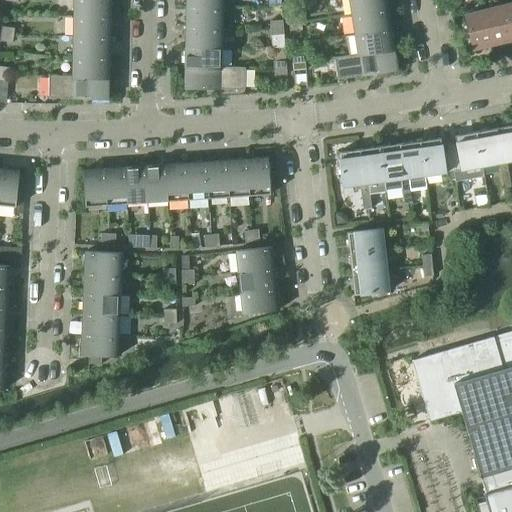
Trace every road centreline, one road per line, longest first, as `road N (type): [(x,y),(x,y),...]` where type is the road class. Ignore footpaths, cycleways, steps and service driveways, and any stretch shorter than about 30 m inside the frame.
road 1 (unclassified): [(0,444),(323,356)]
road 2 (residential): [(323,356),(328,320),(314,293),(296,119)]
road 3 (residential): [(42,369),(49,133)]
road 4 (unclassified): [(382,511),(360,436),(323,356)]
road 5 (residential): [(296,119),(146,128)]
road 6 (residential): [(438,96),(296,119)]
road 7 (residential): [(146,128),(149,0)]
